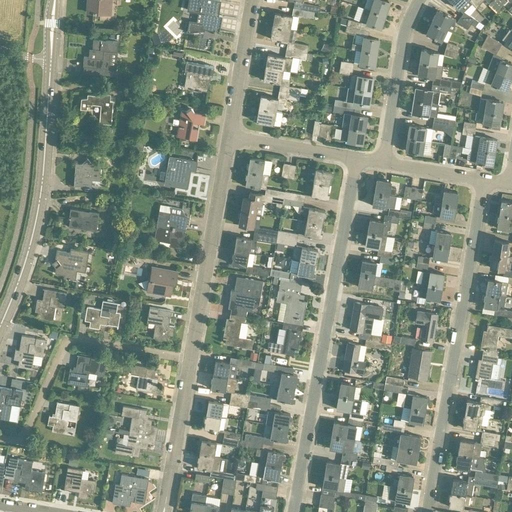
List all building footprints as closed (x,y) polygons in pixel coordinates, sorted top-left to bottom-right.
[(116,0),(120,0),(86,0),(86,13),(111,14),(112,0),(116,0)] [(217,15),(219,0),(189,0),(187,10),(200,12),(198,22),(189,21),(187,32),(205,31),(205,30),(214,31),(214,30),(217,14),(217,15)] [(303,0),(290,0),(294,1),(293,9),(314,12),(319,13),(320,6),(303,3),(303,0)] [(372,0),(369,10),(384,16),(388,2),(381,0),(372,0)] [(463,12),(471,4),(466,0),(449,0),(459,9),(460,8),(463,12)] [(493,0),(466,0),(471,4),(475,8),(483,0),(485,0),(489,4),(493,0)] [(384,16),(369,10),(363,8),(359,21),(360,22),(347,20),(341,18),(340,24),(346,26),(368,31),(370,25),(380,28),(384,16)] [(314,12),(293,9),(291,16),(274,13),(272,26),(289,29),(292,16),(298,17),(298,16),(313,18),(313,14),(314,12)] [(431,23),(447,30),(452,17),(437,10),(431,23)] [(460,17),(471,24),(474,19),(464,12),(460,17)] [(467,30),(471,24),(460,17),(456,22),(467,30)] [(441,41),(447,30),(431,23),(426,34),(441,41)] [(287,42),(289,29),(272,26),(270,39),(287,42)] [(368,32),(368,31),(346,26),(344,32),(362,36),(361,45),(352,43),(351,50),(360,51),(376,54),(378,40),(367,38),(368,32)] [(511,31),(510,30),(509,29),(501,39),(505,42),(503,45),(507,48),(509,46),(511,47),(511,31)] [(484,41),(498,49),(501,44),(487,36),(484,41)] [(117,52),(117,42),(92,40),(92,50),(91,57),(83,57),(83,67),(94,68),(94,74),(115,76),(116,67),(117,52)] [(495,55),(498,49),(484,41),(481,47),(495,55)] [(285,49),(307,53),(308,45),(287,42),(285,49)] [(332,46),(324,43),(321,50),(328,54),(332,46)] [(445,48),(457,52),(459,46),(447,43),(445,48)] [(455,58),(457,52),(445,48),(443,55),(455,58)] [(306,59),(307,53),(285,49),(284,57),(267,54),(265,68),(283,71),(289,72),(292,57),(306,59)] [(436,66),(436,65),(438,53),(421,50),(419,63),(436,66)] [(374,67),(376,54),(360,51),(358,64),(374,67)] [(476,58),(469,55),(467,62),(474,64),(476,58)] [(511,74),(511,64),(499,60),(494,72),(511,78),(511,74)] [(339,68),(352,70),(353,63),(340,61),(339,68)] [(212,76),(213,67),(185,62),(184,71),(187,72),(184,87),(206,91),(209,75),(212,76)] [(443,66),(436,65),(436,66),(419,63),(417,75),(433,78),(432,84),(451,86),(460,88),(461,82),(440,79),(443,66)] [(281,78),(283,71),(265,68),(262,81),(280,84),(278,91),(299,95),(300,88),(288,86),(289,79),(281,78)] [(506,90),(511,78),(494,72),(490,70),(485,81),(490,83),(490,84),(506,90)] [(350,76),(348,88),(370,91),(372,78),(356,76),(351,75),(350,75),(350,76)] [(470,86),(482,90),(484,84),(471,81),(470,86)] [(450,93),(451,86),(432,84),(431,90),(415,88),(413,100),(430,103),(438,104),(440,92),(450,93)] [(482,90),(470,86),(466,86),(465,92),(481,96),(482,90)] [(334,101),(333,105),(360,110),(361,104),(368,105),(370,93),(370,91),(348,88),(347,88),(345,101),(343,101),(334,99),(334,101)] [(298,101),(299,95),(278,91),(277,99),(278,99),(284,100),(284,99),(298,101)] [(110,97),(110,93),(101,93),(100,95),(87,94),(87,98),(81,99),(80,110),(86,110),(87,107),(92,107),(92,105),(100,105),(99,123),(111,123),(113,101),(115,101),(115,97),(110,97)] [(277,102),(278,99),(277,99),(260,96),(257,109),(283,113),(285,103),(277,102)] [(478,111),(500,115),(503,102),(485,99),(480,98),(478,111)] [(436,117),(438,104),(430,103),(413,100),(411,113),(436,117)] [(359,115),(360,110),(333,105),(332,110),(332,112),(343,113),(342,120),(341,127),(344,127),(364,131),(366,117),(359,115)] [(195,113),(191,108),(186,111),(181,110),(176,137),(196,140),(198,130),(192,129),(193,122),(204,124),(205,115),(195,113)] [(283,113),(257,109),(255,122),(281,126),(283,113)] [(500,115),(478,111),(476,111),(475,122),(481,124),(481,125),(498,127),(500,115)] [(432,123),(445,125),(454,126),(454,120),(446,119),(433,117),(432,123)] [(319,136),(320,124),(321,122),(314,120),(312,135),(319,136)] [(463,128),(475,130),(476,124),(464,122),(463,128)] [(320,124),(319,136),(328,138),(330,125),(320,124)] [(407,139),(423,141),(426,128),(409,125),(407,139)] [(362,144),(364,131),(344,127),(342,140),(347,141),(362,144)] [(496,140),(474,136),(473,136),(471,149),(494,153),(496,140)] [(422,153),(423,141),(407,139),(405,151),(422,153)] [(449,158),(451,145),(444,144),(442,157),(449,158)] [(451,145),(449,158),(455,159),(456,152),(461,152),(462,147),(451,145)] [(492,165),(494,153),(471,149),(469,160),(475,162),(475,163),(492,165)] [(195,171),(197,161),(169,156),(164,185),(186,188),(188,176),(189,176),(190,170),(195,171)] [(262,174),(268,175),(270,175),(272,162),(249,158),(247,172),(262,174)] [(81,164),(75,164),(74,179),(74,187),(90,188),(90,185),(91,185),(92,180),(100,180),(101,165),(92,165),(88,160),(88,164),(81,164)] [(287,179),(290,165),(283,164),(281,178),(287,179)] [(290,165),(287,179),(293,180),(296,166),(290,165)] [(313,183),(328,186),(330,178),(331,173),(330,173),(330,172),(323,171),(323,170),(321,170),(321,171),(315,170),(313,183)] [(245,185),(259,188),(262,174),(247,172),(247,174),(246,174),(245,185)] [(388,195),(394,196),(396,189),(390,188),(391,182),(376,179),(374,193),(388,195)] [(327,194),(328,186),(313,183),(311,196),(316,197),(316,198),(318,199),(319,197),(326,200),(326,199),(327,199),(327,194)] [(405,187),(403,194),(403,198),(409,199),(411,188),(405,187)] [(417,189),(411,188),(409,199),(415,200),(417,189)] [(284,198),(285,192),(265,189),(264,195),(284,198)] [(440,204),(455,207),(457,193),(443,191),(440,204)] [(258,203),(259,200),(260,194),(249,192),(248,198),(242,198),(240,211),(257,214),(262,215),(264,205),(258,203)] [(284,198),(304,202),(305,195),(285,192),(284,198)] [(395,197),(394,196),(388,195),(374,193),(372,206),(386,209),(386,207),(389,207),(389,209),(393,210),(395,197)] [(276,203),(283,204),(284,198),(264,195),(260,194),(259,200),(276,203)] [(303,208),(304,202),(284,198),(283,204),(299,207),(298,213),(307,215),(306,222),(322,225),(323,217),(324,212),(324,211),(316,210),(316,209),(314,209),(309,208),(303,208)] [(498,214),(511,216),(511,202),(500,201),(498,214)] [(455,207),(440,204),(434,203),(432,212),(439,213),(438,217),(452,220),(455,207)] [(156,226),(184,231),(187,216),(181,215),(182,209),(171,207),(170,213),(159,211),(156,226)] [(96,231),(99,212),(70,208),(69,217),(68,217),(67,219),(69,219),(68,227),(96,231)] [(137,212),(129,211),(128,219),(136,220),(137,212)] [(238,225),(255,228),(257,214),(240,211),(240,213),(241,213),(240,218),(239,218),(238,225)] [(510,231),(511,217),(511,216),(498,214),(498,216),(497,222),(496,228),(510,231)] [(399,218),(387,216),(384,215),(383,222),(369,220),(367,234),(386,238),(387,230),(389,230),(391,223),(397,224),(399,218)] [(422,222),(423,222),(435,224),(436,218),(424,216),(424,218),(423,217),(422,222)] [(320,233),(322,225),(306,222),(303,235),(309,236),(309,237),(311,237),(319,238),(320,238),(321,233),(320,233)] [(434,230),(435,224),(423,222),(422,228),(434,230)] [(138,232),(140,225),(132,223),(130,231),(138,232)] [(181,248),(184,231),(156,226),(154,240),(170,243),(169,246),(181,248)] [(254,234),(277,238),(278,231),(258,228),(255,228),(254,234)] [(297,235),(278,231),(277,238),(296,241),(297,235)] [(434,244),(448,247),(450,234),(436,231),(434,244)] [(276,244),(277,238),(254,234),(253,240),(256,240),(276,244)] [(384,250),(386,238),(367,234),(364,247),(372,248),(377,249),(377,250),(376,256),(380,256),(392,258),(393,252),(384,250)] [(234,251),(248,253),(250,239),(236,237),(234,251)] [(295,247),(296,241),(277,238),(276,244),(295,247)] [(491,254),(505,256),(506,255),(507,249),(508,243),(494,240),(491,254)] [(446,260),(448,247),(434,244),(431,258),(446,260)] [(299,261),(314,264),(316,256),(317,256),(317,251),(317,250),(309,249),(309,248),(307,248),(301,247),(299,261)] [(85,272),(89,251),(70,248),(70,252),(56,250),(55,260),(52,262),(55,267),(55,273),(64,274),(64,278),(75,280),(77,270),(85,272)] [(246,267),(248,253),(234,251),(233,253),(234,253),(233,258),(231,264),(246,267)] [(510,257),(505,256),(491,254),(489,268),(503,270),(502,276),(508,277),(511,277),(511,271),(509,271),(510,263),(509,262),(510,257)] [(416,263),(428,265),(429,258),(418,256),(416,263)] [(292,260),(290,272),(297,273),(297,275),(304,276),(312,277),(313,277),(314,272),(313,272),(314,264),(299,261),(292,260)] [(359,274),(374,276),(376,263),(362,261),(359,274)] [(176,285),(178,271),(151,267),(149,279),(148,279),(146,292),(171,296),(173,284),(176,285)] [(245,273),(270,277),(270,276),(271,270),(265,269),(252,267),(246,267),(245,273)] [(288,279),(289,273),(272,270),(271,270),(270,276),(274,276),(281,277),(288,279)] [(420,284),(441,288),(443,274),(429,272),(429,273),(422,272),(420,284)] [(401,281),(379,277),(374,276),(359,274),(357,287),(372,289),(373,284),(393,288),(392,292),(399,292),(401,281)] [(281,277),(274,276),(273,284),(280,285),(281,277)] [(230,314),(245,317),(247,310),(243,310),(245,295),(260,297),(262,281),(236,277),(234,289),(231,288),(228,309),(231,309),(230,314)] [(288,279),(281,277),(280,285),(279,290),(278,290),(276,302),(280,303),(277,321),(283,322),(299,325),(300,319),(302,320),(302,321),(303,321),(306,301),(303,300),(304,295),(299,294),(301,283),(299,283),(300,280),(288,279)] [(487,279),(485,293),(505,297),(508,283),(507,283),(501,282),(487,279)] [(439,301),(441,288),(420,284),(418,297),(424,298),(439,301)] [(64,308),(66,292),(45,289),(43,300),(37,299),(35,311),(40,312),(39,319),(53,321),(55,307),(64,308)] [(482,307),(494,309),(496,309),(497,305),(504,306),(505,297),(485,293),(482,307)] [(116,313),(118,304),(111,302),(107,302),(103,301),(101,309),(87,307),(84,321),(90,322),(89,327),(98,328),(99,323),(117,326),(120,313),(116,313)] [(365,339),(380,342),(381,335),(371,334),(373,318),(380,320),(382,308),(354,303),(350,330),(359,332),(358,338),(365,339)] [(173,336),(174,327),(169,326),(171,311),(149,308),(146,322),(155,324),(153,338),(167,340),(167,335),(173,336)] [(494,309),(493,315),(511,318),(511,311),(503,310),(496,309),(494,309)] [(432,342),(436,315),(416,311),(414,323),(422,325),(419,340),(432,342)] [(244,323),(245,317),(230,314),(229,319),(226,319),(222,339),(226,339),(225,344),(251,349),(253,340),(238,337),(241,323),(244,323)] [(298,331),(299,325),(283,322),(282,329),(285,330),(283,344),(268,342),(267,351),(293,355),(294,350),(298,351),(301,331),(300,330),(300,332),(298,331)] [(482,355),(497,358),(498,351),(495,351),(497,336),(511,338),(511,337),(511,329),(487,325),(486,330),(483,330),(479,350),(482,350),(482,355)] [(390,343),(392,336),(382,334),(380,342),(390,343)] [(36,338),(23,336),(21,336),(19,350),(15,349),(13,360),(19,361),(18,366),(31,369),(34,356),(42,357),(45,339),(36,338)] [(414,346),(415,339),(394,336),(393,342),(400,343),(414,346)] [(392,344),(380,342),(365,339),(364,346),(366,346),(375,348),(379,349),(390,351),(392,344)] [(365,362),(358,361),(360,345),(348,343),(343,370),(363,374),(365,362)] [(426,379),(430,352),(412,348),(407,376),(426,379)] [(106,360),(78,355),(75,370),(69,369),(67,384),(78,386),(85,387),(86,387),(88,373),(97,374),(97,376),(103,377),(106,360)] [(496,364),(497,358),(482,355),(481,360),(478,359),(474,380),(477,380),(476,385),(503,390),(504,385),(505,381),(490,378),(493,364),(496,364)] [(254,368),(254,366),(255,362),(237,359),(236,365),(254,368)] [(213,375),(227,378),(229,364),(215,362),(213,375)] [(275,372),(276,366),(264,364),(263,370),(275,372)] [(163,394),(164,387),(157,386),(158,379),(153,378),(154,368),(132,365),(130,374),(138,376),(136,390),(163,394)] [(278,387),(294,390),(296,381),(296,376),(297,376),(297,375),(289,374),(289,373),(287,373),(286,374),(281,373),(278,387)] [(236,379),(227,378),(213,375),(212,378),(213,378),(212,383),(211,383),(210,389),(231,392),(230,399),(248,402),(249,393),(246,392),(245,395),(233,393),(236,379)] [(384,384),(402,387),(404,379),(385,376),(384,384)] [(383,390),(384,384),(373,382),(372,388),(383,390)] [(338,396),(352,399),(355,386),(340,383),(338,396)] [(407,388),(402,387),(384,384),(383,390),(405,394),(403,407),(410,408),(424,411),(426,398),(406,394),(407,388)] [(293,397),(294,390),(278,387),(276,400),(282,401),(284,402),(284,401),(292,402),(293,397)] [(20,406),(22,391),(1,388),(0,391),(0,419),(9,421),(11,405),(20,406)] [(361,401),(352,399),(338,396),(336,409),(350,412),(348,419),(351,419),(363,421),(364,415),(359,414),(361,401)] [(464,414),(482,417),(488,418),(490,405),(500,407),(501,405),(501,401),(480,397),(479,403),(466,401),(464,414)] [(247,408),(248,402),(230,399),(229,405),(247,408)] [(206,415),(220,417),(223,404),(208,401),(206,415)] [(76,421),(79,406),(57,402),(55,414),(53,413),(52,416),(49,416),(47,425),(53,426),(52,432),(74,435),(75,428),(67,427),(68,420),(76,421)] [(274,412),(272,426),(287,429),(289,420),(290,416),(290,415),(290,414),(282,413),(283,407),(269,405),(257,402),(256,409),(274,412)] [(129,431),(156,436),(157,427),(150,426),(151,420),(145,419),(147,410),(123,406),(121,415),(132,417),(129,431)] [(422,424),(424,411),(410,408),(407,421),(422,424)] [(480,431),(482,417),(464,414),(464,416),(463,416),(463,421),(461,428),(480,431)] [(218,431),(220,417),(206,415),(205,417),(204,417),(204,421),(205,422),(203,428),(218,431)] [(114,426),(113,418),(105,419),(105,427),(114,426)] [(392,426),(404,428),(405,422),(393,420),(392,426)] [(331,436),(354,440),(354,439),(345,438),(348,425),(333,422),(331,436)] [(404,428),(392,426),(377,423),(376,429),(400,433),(398,447),(403,448),(417,450),(420,437),(403,434),(404,428)] [(272,426),(269,439),(273,439),(285,441),(286,441),(286,437),(287,429),(272,426)] [(110,438),(111,430),(103,429),(102,437),(110,438)] [(156,436),(129,431),(119,429),(118,433),(128,435),(127,445),(116,444),(114,453),(138,457),(140,448),(146,449),(147,443),(154,445),(156,436)] [(480,438),(494,440),(498,441),(499,434),(481,431),(480,438)] [(223,438),(239,441),(240,435),(224,432),(223,438)] [(245,435),(244,440),(263,443),(264,438),(245,435)] [(359,441),(354,440),(331,436),(329,449),(342,451),(341,457),(356,460),(359,441)] [(241,441),(239,441),(223,438),(222,444),(240,447),(241,441)] [(493,446),(494,440),(480,438),(479,443),(459,440),(457,453),(479,457),(481,444),(493,446)] [(272,445),(263,443),(244,440),(242,440),(240,447),(261,450),(258,464),(265,465),(280,468),(282,459),(283,454),(283,453),(275,452),(275,451),(273,451),(273,452),(271,451),(272,445)] [(199,455),(213,457),(216,443),(201,441),(199,455)] [(398,460),(415,463),(417,450),(403,448),(398,447),(393,446),(391,460),(380,458),(381,453),(374,452),(374,457),(373,457),(372,463),(386,465),(397,467),(398,460)] [(474,476),(488,479),(488,473),(485,473),(486,470),(483,458),(479,457),(457,453),(455,468),(475,471),(474,476)] [(221,458),(213,457),(199,455),(199,456),(200,456),(199,461),(198,461),(197,468),(211,470),(210,477),(223,479),(230,480),(234,481),(235,480),(235,474),(230,473),(219,471),(221,458)] [(355,466),(356,460),(341,457),(340,464),(326,462),(324,475),(338,477),(346,478),(348,465),(355,466)] [(42,492),(45,473),(32,470),(33,462),(17,459),(13,481),(25,483),(28,484),(27,489),(42,492)] [(279,475),(280,468),(265,465),(258,464),(257,474),(263,476),(263,478),(268,479),(270,480),(270,479),(278,480),(279,480),(279,475)] [(396,474),(397,467),(386,465),(385,472),(396,474)] [(93,494),(95,481),(81,479),(83,470),(67,468),(63,490),(78,492),(77,498),(86,499),(87,494),(93,494)] [(144,504),(148,479),(121,474),(120,481),(120,485),(115,484),(112,503),(129,506),(130,501),(144,504)] [(208,483),(209,476),(195,474),(194,480),(208,483)] [(396,487),(411,490),(413,477),(398,474),(396,487)] [(244,476),(239,475),(238,479),(243,480),(243,482),(256,483),(257,477),(244,475),(244,476)] [(352,479),(346,478),(338,477),(324,475),(322,488),(336,491),(335,496),(348,499),(352,479)] [(473,483),(473,484),(486,486),(488,479),(474,476),(473,483)] [(228,494),(230,480),(223,479),(221,493),(228,494)] [(471,496),(473,484),(473,483),(453,479),(450,493),(469,497),(469,496),(471,496)] [(496,487),(498,481),(488,479),(486,486),(496,487)] [(262,491),(276,493),(277,487),(256,483),(255,489),(262,491)] [(411,490),(396,487),(390,486),(387,499),(408,503),(411,490)] [(275,499),(276,493),(262,491),(261,497),(275,499)] [(203,511),(205,504),(206,495),(192,493),(191,502),(189,511),(203,511)] [(448,507),(462,509),(463,505),(468,506),(469,497),(450,493),(448,507)] [(319,501),(333,503),(334,497),(320,494),(319,501)] [(371,503),(376,504),(377,498),(365,496),(364,502),(371,503)] [(332,509),(333,503),(319,501),(318,507),(332,509)] [(369,511),(371,503),(364,502),(362,511),(369,511)]
